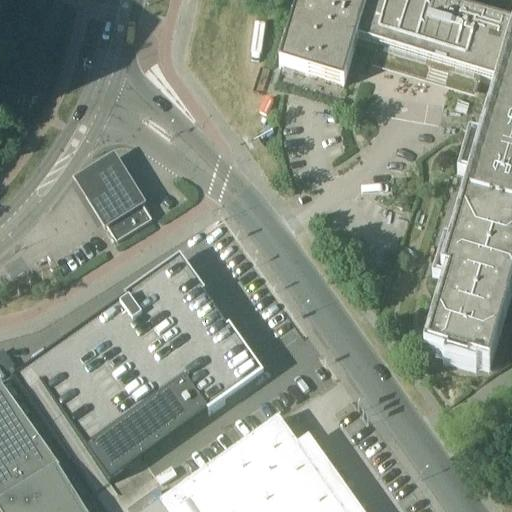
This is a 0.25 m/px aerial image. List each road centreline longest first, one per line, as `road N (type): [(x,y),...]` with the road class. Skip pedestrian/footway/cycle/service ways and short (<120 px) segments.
road 1 (unclassified): [(417,443),(234,191),(105,108)]
road 2 (tertiary): [(0,252),(54,194),(105,108)]
road 3 (tertiary): [(84,98),(67,135),(0,219)]
